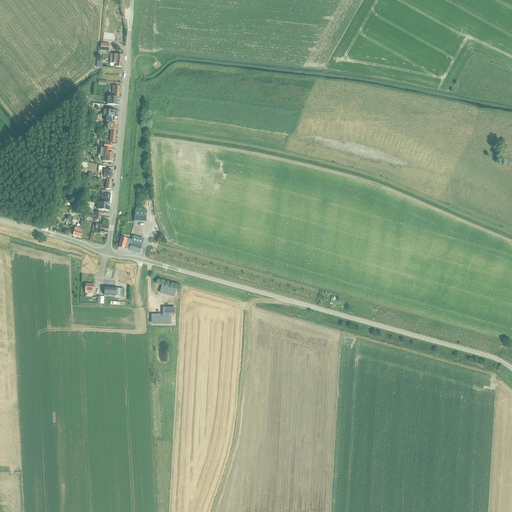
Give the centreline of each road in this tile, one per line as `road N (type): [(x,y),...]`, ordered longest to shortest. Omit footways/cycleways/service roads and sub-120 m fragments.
road 1 (tertiary): [(511,368),(106,253)]
road 2 (tertiary): [(106,253),(131,0)]
